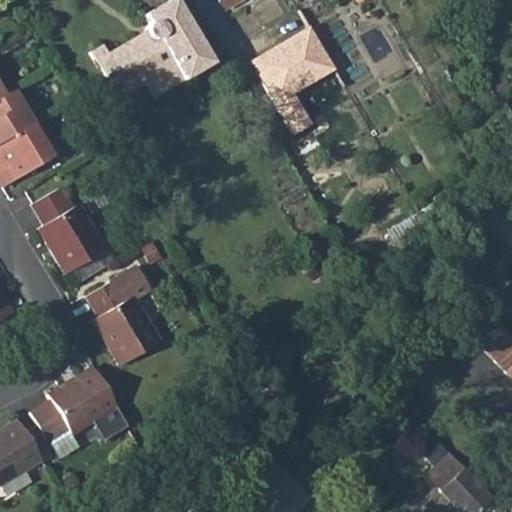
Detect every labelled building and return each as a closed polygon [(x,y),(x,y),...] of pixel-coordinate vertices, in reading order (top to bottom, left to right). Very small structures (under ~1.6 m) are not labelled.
[(107,53),(103,45),(90,53),(106,81),(114,77),(124,96),(145,84),(175,66),(183,81),(212,64),(175,0),(170,0),(145,15),(150,23),(148,25),(146,27),(145,29),(145,32),(145,34),(147,37),(141,41),(138,36),(107,53)] [(195,0),(208,21),(243,0),(222,0),(219,2),(218,0),(195,0)] [(183,81),(175,66),(145,84),(153,99),(183,81)] [(18,92),(6,99),(0,102),(0,146),(36,125),(18,92)] [(0,180),(5,189),(55,160),(36,125),(0,146),(0,158),(1,160),(0,161),(0,180)] [(77,208),(65,188),(36,205),(47,225),(42,228),(68,275),(107,253),(80,206),(77,208)] [(418,209),(386,229),(406,261),(416,252),(424,249),(432,234),(418,209)] [(122,368),(160,345),(135,300),(152,291),(139,269),(89,297),(101,319),(96,322),(122,368)] [(0,322),(14,314),(1,293),(0,293),(0,322)] [(511,379),(511,337),(494,320),(473,340),(511,379)] [(74,436),(92,426),(103,445),(128,431),(94,372),(50,398),(54,404),(34,416),(51,444),(52,443),(63,462),(83,451),(74,436)] [(0,432),(0,483),(43,459),(21,421),(0,432)] [(255,440),(240,456),(250,466),(229,486),(254,511),(289,511),(308,494),(255,440)] [(448,452),(423,475),(460,511),(482,511),(495,500),(448,452)] [(109,491),(126,509),(140,496),(123,477),(109,491)]
